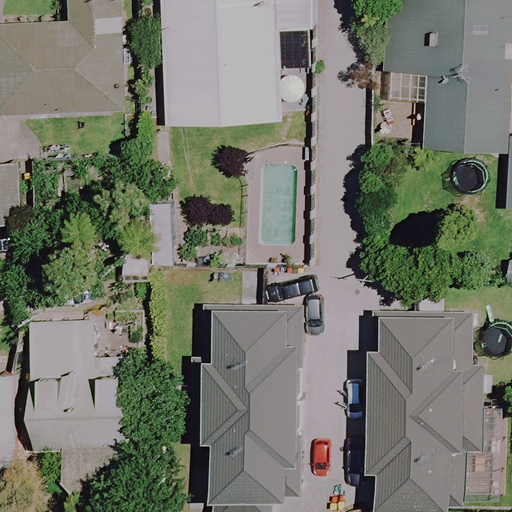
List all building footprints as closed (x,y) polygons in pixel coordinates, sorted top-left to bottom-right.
[(115,48),(113,0),(66,0),(67,22),(0,23),(0,112),(123,110),(121,48),(115,48)] [(311,68),(310,0),(162,0),(164,124),(279,122),(279,69),(311,68)] [(511,0),(388,0),(381,146),(506,153),(510,69),(511,69),(511,0)] [(20,163),(0,162),(0,223),(17,224),(20,163)] [(418,345),(185,313),(173,402),(406,434),(418,345)] [(133,406),(131,353),(33,356),(36,410),(133,406)] [(0,440),(19,440),(17,371),(0,370),(0,440)]
